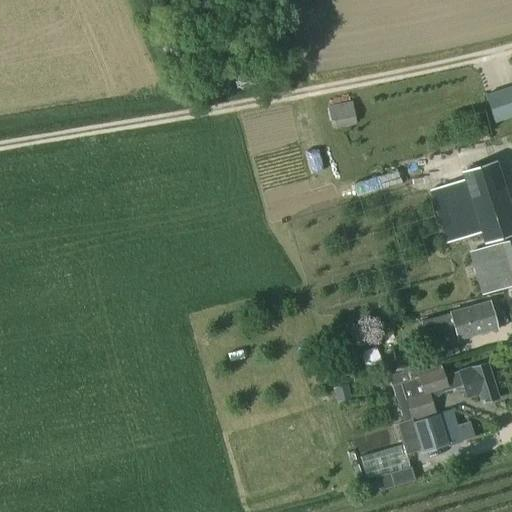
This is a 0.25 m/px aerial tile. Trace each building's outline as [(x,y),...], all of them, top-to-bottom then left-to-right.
[(415,46),(376,51),(377,62),(416,58),(415,46)] [(511,86),(485,95),(494,123),(511,116),(511,86)] [(327,107),(332,129),(356,124),(352,101),(327,107)] [(462,172),(465,180),(429,190),(446,242),(481,232),(485,243),(511,234),(511,209),(497,161),(462,172)] [(355,197),(395,187),(391,173),(352,182),(355,197)] [(511,239),(498,244),(470,253),(483,294),(511,284),(511,239)] [(489,302),(450,314),(428,319),(433,335),(455,330),(458,340),(497,328),(489,302)] [(438,348),(394,362),(397,374),(439,361),(441,360),(438,348)] [(439,361),(397,374),(388,376),(402,421),(412,417),(413,421),(436,414),(429,392),(442,388),(446,386),(443,377),(444,377),(439,361)] [(459,372),(444,377),(443,377),(446,386),(442,388),(443,392),(464,387),(467,398),(480,394),(484,404),(498,399),(487,364),(459,372)] [(448,446),(462,442),(452,410),(439,414),(448,446)] [(439,414),(414,422),(422,449),(447,442),(439,414)] [(406,454),(422,449),(412,417),(396,422),(406,454)] [(410,467),(409,467),(376,477),(377,483),(380,491),(415,480),(410,467)]
